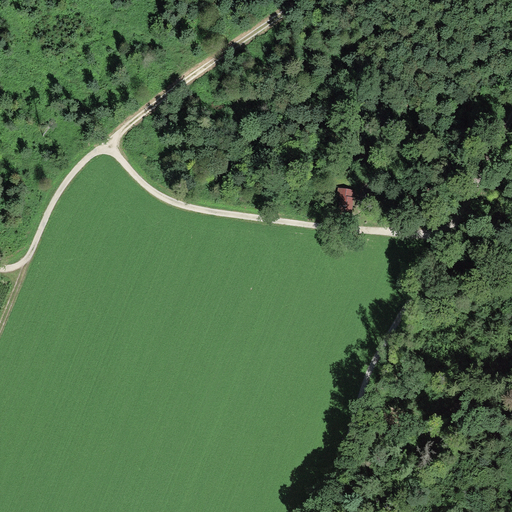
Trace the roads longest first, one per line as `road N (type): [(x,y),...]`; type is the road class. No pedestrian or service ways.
road 1 (track): [(323,511),(369,368),(511,114)]
road 2 (track): [(0,267),(25,261),(77,164),(223,51),(304,0)]
road 3 (track): [(439,242),(192,208),(154,193),(102,150)]
